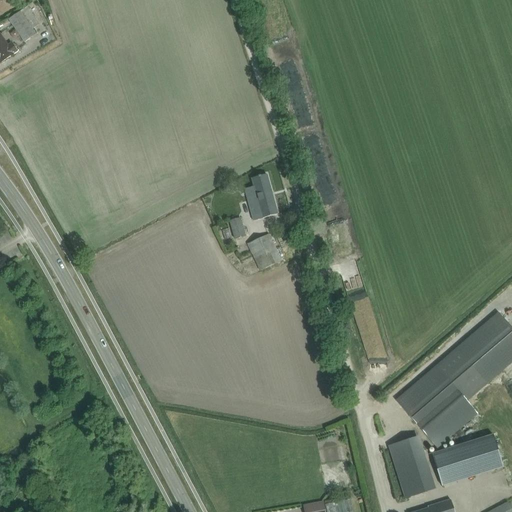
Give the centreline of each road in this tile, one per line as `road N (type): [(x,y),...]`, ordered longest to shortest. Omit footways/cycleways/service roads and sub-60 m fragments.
road 1 (track): [(359,410),(233,0)]
road 2 (secondary): [(190,511),(47,246),(0,177)]
